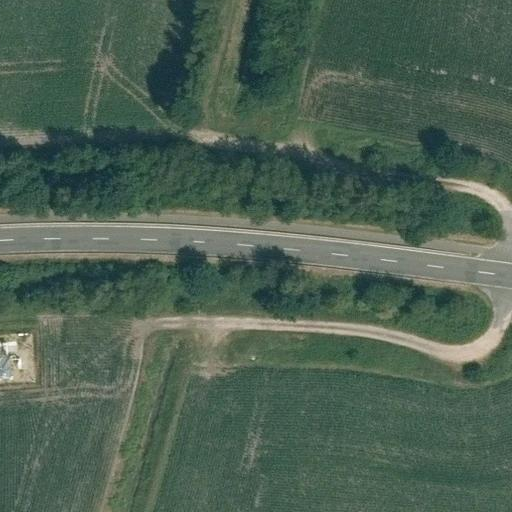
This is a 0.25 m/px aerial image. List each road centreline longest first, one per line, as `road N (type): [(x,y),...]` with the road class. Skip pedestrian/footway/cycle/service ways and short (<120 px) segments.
road 1 (track): [(0,323),(242,319),(360,330),(466,354),(496,334),(508,277)]
road 2 (tertiary): [(0,243),(241,244),(511,278)]
road 3 (track): [(153,133),(320,171),(484,193),(511,215)]
